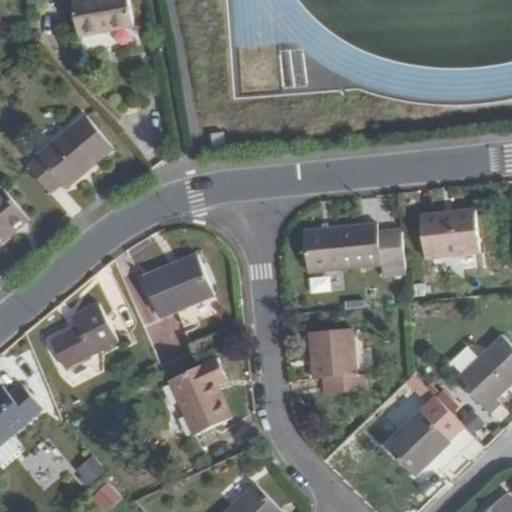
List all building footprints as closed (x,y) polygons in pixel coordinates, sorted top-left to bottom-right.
[(129,0),(95,0),(72,4),(78,40),(134,31),(129,0)] [(115,149),(87,118),(28,167),(51,196),(63,186),(65,189),(89,169),(90,171),(115,149)] [(0,245),(30,220),(4,190),(0,193),(0,245)] [(478,210),(421,215),(426,259),(482,252),(478,210)] [(377,224),(306,230),(310,273),(381,266),(377,224)] [(402,230),(378,232),(381,266),(382,275),(393,274),(391,256),(404,255),(402,230)] [(205,254),(150,275),(165,315),(220,295),(205,254)] [(406,273),(404,255),(391,256),(393,274),(406,273)] [(306,276),(307,291),(332,288),(330,274),(306,276)] [(77,325),(53,338),(69,367),(120,340),(99,303),(72,316),(77,325)] [(351,329),(311,333),(315,379),(326,378),(328,394),(368,390),(366,374),(356,375),(351,329)] [(511,386),(511,345),(501,334),(456,379),(493,415),(503,404),(499,399),(511,386)] [(218,361),(171,383),(196,436),(231,420),(215,385),(227,380),(218,361)] [(5,390),(0,393),(0,447),(44,410),(25,387),(13,397),(5,390)] [(452,442),(421,412),(385,447),(417,478),(452,442)] [(90,485),(109,470),(97,454),(78,470),(90,485)] [(112,481),(94,497),(108,511),(126,496),(112,481)] [(284,511),(259,485),(229,511),(284,511)] [(511,511),(511,498),(508,494),(490,511),(511,511)]
